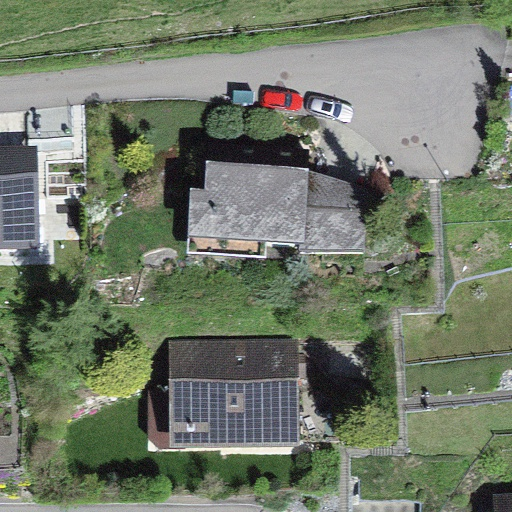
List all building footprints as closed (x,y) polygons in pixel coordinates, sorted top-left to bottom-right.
[(0,156),(0,258),(36,256),(31,154),(0,156)] [(194,225),(193,269),(311,273),(314,180),(215,177),(213,226),(194,225)] [(318,209),(367,209),(367,180),(318,180),(318,209)] [(171,361),(175,482),(303,478),(300,357),(171,361)] [(511,511),(511,493),(486,495),(487,511),(511,511)]
